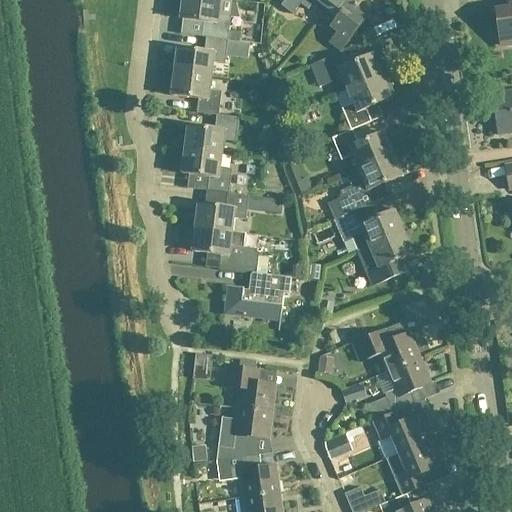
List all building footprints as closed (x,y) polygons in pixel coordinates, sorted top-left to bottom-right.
[(220,2),(203,0),(179,0),(178,1),(176,18),(177,20),(180,21),(179,23),(202,26),(200,40),(204,40),(226,43),(229,19),(218,17),(220,2)] [(326,11),(334,0),(286,0),(280,8),(292,17),(299,7),(307,13),(315,3),(326,11)] [(340,54),(365,20),(354,11),(362,0),(334,0),(326,11),(337,20),(330,30),(337,35),(329,45),(339,53),(340,54)] [(499,23),(501,37),(499,37),(500,47),(504,46),(503,44),(511,42),(511,9),(495,12),(497,23),(499,23)] [(176,52),(173,75),(210,79),(211,66),(224,68),(226,43),(204,40),(203,55),(176,52)] [(377,60),(372,59),(372,57),(346,68),(340,54),(320,63),(330,86),(342,81),(347,93),(381,79),(380,77),(383,74),(377,60)] [(196,116),(216,118),(217,118),(220,95),(208,93),(210,79),(173,75),(170,99),(197,102),(196,116)] [(344,119),(350,133),(352,132),(369,125),(364,112),(390,101),(389,99),(392,96),(386,82),(382,81),(381,79),(347,93),(352,106),(341,111),(344,119)] [(511,92),(490,95),(493,115),(496,136),(511,133),(511,92)] [(184,153),(220,157),(222,143),(234,145),(237,121),(217,118),(216,118),(214,132),(187,129),(184,153)] [(358,170),(391,156),(383,136),(357,146),(352,132),(350,133),(331,141),(341,163),(353,158),(358,170)] [(207,193),(226,195),(228,196),(231,172),(219,171),(220,157),(184,153),(181,175),(208,178),(207,193)] [(348,217),(363,210),(381,202),(376,189),(401,179),(391,156),(358,170),(363,184),(352,188),(354,194),(343,199),(342,202),(348,217)] [(489,185),(502,184),(502,172),(488,173),(489,185)] [(231,234),(231,233),(232,222),(245,223),(245,219),(248,198),(228,196),(226,195),(224,210),(197,207),(194,230),(231,234)] [(368,223),(363,210),(348,217),(342,219),(357,253),(368,249),(403,234),(393,213),(368,223)] [(243,236),(231,234),(194,230),(191,253),(218,256),(217,271),(255,275),(257,257),(252,252),(241,250),(243,236)] [(403,234),(368,249),(357,253),(357,254),(372,289),(404,276),(398,262),(412,256),(403,234)] [(354,256),(322,270),(328,285),(360,270),(354,256)] [(307,281),(319,283),(320,283),(321,269),(308,267),(307,281)] [(291,280),(265,277),(251,275),(249,291),(227,288),(224,317),(280,323),(283,300),(288,300),(291,280)] [(187,340),(224,338),(222,290),(185,292),(187,340)] [(332,317),(334,306),(321,303),(319,314),(332,317)] [(379,356),(387,375),(420,361),(409,335),(388,344),(383,332),(350,345),(358,365),(379,356)] [(193,366),(209,368),(210,359),(194,357),(193,366)] [(319,358),(316,374),(330,376),(332,360),(319,358)] [(392,416),(405,411),(414,407),(409,396),(430,387),(420,361),(387,375),(394,393),(385,397),(387,404),(392,416)] [(238,391),(236,411),(271,415),(275,387),(253,384),(254,372),(231,370),(228,390),(238,391)] [(244,460),(245,452),(246,440),(268,442),(271,415),(236,411),(233,430),(223,429),(221,449),(228,450),(227,463),(228,462),(244,460)] [(405,411),(392,416),(373,425),(380,444),(390,439),(398,457),(431,443),(420,417),(410,421),(405,411)] [(353,447),(369,442),(365,430),(349,435),(353,447)] [(441,469),(431,443),(398,457),(388,461),(395,479),(403,498),(405,497),(425,489),(421,478),(441,469)] [(241,482),(243,501),(279,496),(275,468),(261,470),(259,458),(244,460),(228,462),(231,483),(241,482)] [(280,511),(279,496),(243,501),(244,511),(280,511)] [(405,497),(403,498),(378,509),(379,511),(430,511),(426,502),(410,508),(405,497)]
